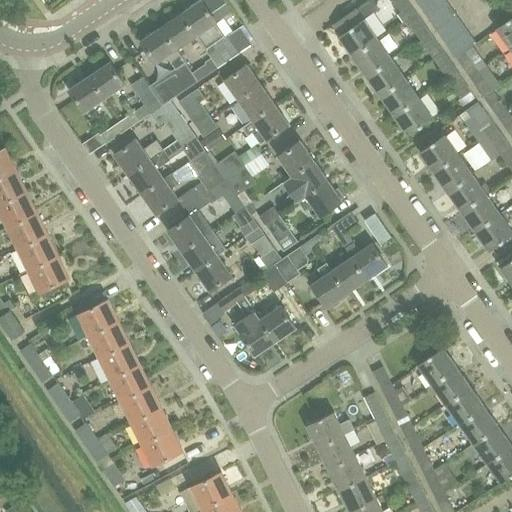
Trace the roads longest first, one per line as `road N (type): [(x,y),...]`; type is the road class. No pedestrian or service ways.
road 1 (residential): [(246,406),(43,118),(24,43)]
road 2 (residential): [(256,0),(448,273)]
road 3 (residential): [(246,406),(448,273)]
